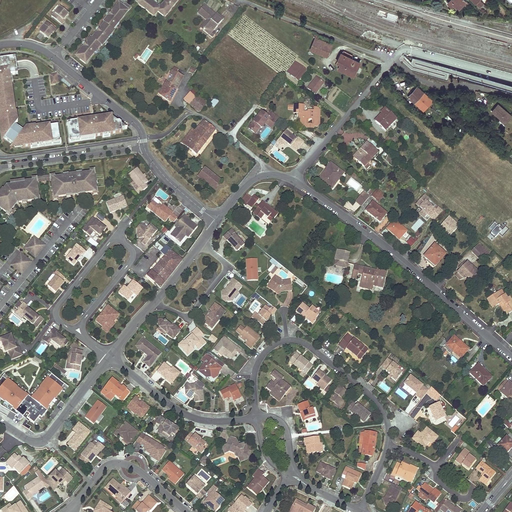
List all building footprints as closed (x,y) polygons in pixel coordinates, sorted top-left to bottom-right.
[(167,11),(168,11),(173,5),(172,5),(175,0),(166,0),(159,10),(146,0),(135,0),(143,6),(142,7),(148,12),(149,11),(154,15),(157,12),(163,16),(167,11)] [(454,5),(456,7),(458,9),(463,4),(465,6),(468,3),(464,0),(452,0),(453,0),(452,0),(450,0),(447,3),(451,7),(454,5)] [(482,9),(482,10),(486,6),(479,0),(471,0),(479,7),(480,8),(480,9),(481,10),(482,9)] [(130,8),(124,4),(122,7),(120,9),(116,6),(114,9),(115,10),(111,15),(111,14),(109,16),(110,16),(109,18),(107,17),(103,22),(104,23),(100,29),(101,30),(100,31),(99,31),(98,32),(98,33),(97,34),(96,33),(92,38),(91,38),(86,43),(87,44),(86,45),(84,47),(85,47),(81,52),(80,51),(78,54),(82,57),(80,59),(85,64),(100,45),(101,46),(114,30),(113,29),(130,8)] [(216,15),(205,6),(200,11),(212,20),(203,30),(210,36),(214,32),(222,22),(215,16),(216,15)] [(54,13),(51,16),(61,24),(64,21),(62,20),(65,17),(63,15),(66,12),(60,7),(55,13),(54,13)] [(212,20),(200,11),(198,14),(206,21),(200,28),(203,30),(212,20)] [(215,16),(222,22),(224,19),(217,13),(216,15),(215,16)] [(56,30),(46,22),(44,25),(44,26),(39,32),(45,37),(48,34),(50,35),(52,32),(53,33),(56,30)] [(330,47),(317,41),(318,39),(319,37),(316,35),(310,50),(326,57),(330,47)] [(355,70),(354,69),(355,67),(357,68),(359,63),(350,59),(352,55),(343,51),(336,65),(339,66),(339,68),(353,75),(355,70)] [(26,127),(23,131),(22,132),(14,126),(15,125),(18,121),(16,119),(17,118),(16,117),(14,115),(14,112),(16,112),(15,110),(15,109),(14,108),(13,108),(12,109),(12,106),(15,105),(14,101),(13,101),(10,83),(12,83),(11,81),(11,77),(8,78),(7,75),(11,75),(16,74),(16,71),(18,71),(17,64),(17,60),(14,60),(14,57),(0,59),(0,128),(0,130),(2,129),(3,137),(4,137),(7,136),(15,142),(15,145),(15,146),(23,145),(23,147),(31,146),(57,142),(57,141),(60,140),(58,126),(47,127),(46,126),(43,126),(43,130),(40,130),(40,127),(37,127),(36,128),(36,129),(33,129),(31,128),(30,127),(29,129),(26,127)] [(287,73),(297,81),(306,70),(295,62),(287,73)] [(171,71),(158,95),(169,103),(183,77),(176,73),(177,70),(173,68),(171,71)] [(307,89),(314,95),(317,91),(323,83),(316,77),(307,89)] [(424,93),(417,87),(414,91),(411,93),(408,97),(414,102),(421,95),(430,103),(432,101),(424,93)] [(189,104),(198,95),(192,90),(184,100),(189,104)] [(189,104),(193,108),(196,111),(199,112),(201,110),(207,103),(198,95),(189,104)] [(209,104),(211,106),(213,108),(218,102),(214,99),(209,104)] [(303,127),(307,127),(307,126),(307,120),(313,120),(313,126),(313,127),(317,127),(319,125),(319,112),(318,109),(314,109),(314,112),(308,112),(308,113),(303,113),(303,105),(293,105),(293,106),(288,106),(288,110),(293,110),(293,114),(298,114),(298,118),(301,118),(301,125),(303,127)] [(505,122),(508,119),(511,115),(498,105),(496,106),(492,111),(505,122)] [(385,109),(381,113),(382,114),(379,118),(375,121),(385,131),(396,120),(385,109)] [(261,112),(248,128),(254,132),(259,126),(260,127),(261,128),(265,124),(265,123),(271,127),(278,118),(270,112),(267,116),(261,112)] [(70,125),(68,125),(70,138),(72,138),(72,140),(95,137),(103,136),(110,135),(122,133),(121,125),(119,123),(113,124),(112,117),(95,119),(94,120),(93,120),(93,121),(93,122),(93,123),(90,123),(90,121),(86,121),(85,121),(70,123),(70,125)] [(204,121),(200,126),(195,131),(193,130),(189,134),(182,143),(196,155),(215,130),(204,121)] [(287,129),(276,142),(280,145),(283,145),(285,144),(285,143),(287,144),(290,146),(293,144),(298,148),(299,147),(303,142),(297,137),(295,140),(291,136),(292,134),(287,129)] [(7,136),(4,137),(15,145),(15,142),(7,136)] [(391,148),(396,142),(389,136),(384,141),(391,148)] [(362,152),(355,160),(363,168),(367,164),(378,153),(367,142),(360,149),(362,152)] [(352,157),(355,160),(362,152),(360,149),(359,151),(352,157)] [(325,170),(320,177),(321,178),(319,180),(331,189),(343,174),(330,164),(327,168),(328,169),(326,171),(325,170)] [(221,182),(204,168),(196,179),(197,180),(199,178),(202,181),(214,191),(221,182)] [(139,189),(136,192),(139,195),(148,188),(145,185),(148,183),(145,179),(144,178),(143,177),(138,169),(129,176),(134,182),(139,189)] [(78,195),(81,195),(83,195),(83,193),(85,193),(85,194),(86,194),(94,193),(98,192),(98,190),(97,188),(98,187),(98,185),(97,186),(96,179),(97,179),(96,177),(95,175),(95,173),(91,173),(83,175),(82,175),(81,175),(80,174),(78,175),(76,175),(70,176),(68,176),(65,176),(66,177),(64,178),(64,177),(63,177),(55,178),(51,179),(51,181),(52,186),(54,185),(55,191),(53,191),(53,196),(54,198),(58,197),(65,196),(66,196),(68,195),(68,197),(70,196),(73,196),(73,195),(78,195)] [(11,185),(8,186),(7,188),(6,187),(4,190),(3,189),(0,192),(0,205),(4,208),(3,210),(6,212),(8,214),(11,210),(16,204),(17,203),(18,202),(21,202),(21,203),(22,203),(24,202),(24,201),(26,201),(26,202),(27,201),(34,200),(38,200),(38,198),(38,193),(36,193),(35,188),(37,188),(36,183),(36,181),(32,181),(24,182),(23,182),(23,183),(22,183),(21,182),(19,182),(18,182),(19,183),(15,183),(15,185),(11,185)] [(371,196),(373,198),(376,199),(381,193),(377,189),(371,196)] [(368,196),(365,194),(363,192),(355,202),(361,206),(370,195),(369,195),(368,196)] [(378,201),(384,195),(381,193),(376,199),(378,201)] [(127,204),(124,196),(107,203),(111,213),(119,209),(119,208),(127,204)] [(252,199),(249,197),(247,201),(249,203),(247,205),(251,209),(254,206),(256,203),(259,200),(254,196),(252,199)] [(429,200),(424,196),(416,205),(422,211),(419,213),(424,218),(427,215),(433,221),(442,212),(438,208),(435,211),(426,203),(429,200)] [(153,200),(148,207),(166,222),(169,217),(173,213),(174,212),(164,204),(162,205),(162,206),(159,205),(153,200)] [(261,220),(264,217),(271,222),(277,214),(265,205),(262,202),(259,206),(257,209),(253,213),(261,220)] [(383,218),(383,217),(382,217),(385,213),(372,203),(365,211),(379,222),(383,218)] [(174,222),(178,217),(173,213),(169,217),(174,222)] [(188,217),(185,214),(180,221),(183,223),(180,228),(178,226),(172,234),(181,241),(187,234),(189,236),(197,225),(188,218),(188,217)] [(439,226),(450,236),(459,226),(448,216),(439,226)] [(96,230),(102,235),(108,228),(94,217),(84,229),(91,235),(96,230)] [(404,234),(405,232),(406,231),(398,224),(397,224),(394,221),(387,229),(398,238),(402,234),(402,233),(404,234)] [(490,233),(495,237),(501,231),(496,226),(497,225),(494,222),(488,228),(492,231),(490,233)] [(147,236),(143,242),(147,244),(152,238),(151,237),(152,235),(154,236),(159,229),(155,226),(154,228),(150,225),(148,227),(145,224),(141,224),(138,228),(138,232),(144,236),(146,235),(147,236)] [(233,246),(238,251),(245,244),(235,233),(236,233),(232,228),(224,236),(233,246)] [(38,240),(37,241),(33,238),(25,249),(35,257),(45,246),(38,240)] [(67,259),(74,265),(83,255),(84,255),(87,251),(78,244),(74,248),(75,249),(67,259)] [(445,255),(439,250),(434,245),(424,257),(434,267),(445,255)] [(489,253),(482,246),(481,248),(478,245),(471,251),(478,258),(482,254),(485,257),(489,253)] [(171,249),(148,275),(153,280),(154,281),(161,287),(168,278),(183,258),(171,249)] [(350,253),(343,252),(337,250),(335,260),(347,263),(350,253)] [(11,265),(22,274),(32,262),(21,254),(11,265)] [(249,268),(247,268),(248,280),(258,279),(257,258),(247,259),(247,266),(249,266),(249,268)] [(347,263),(335,260),(334,265),(346,268),(347,263)] [(466,264),(464,262),(461,265),(463,267),(460,269),(455,275),(458,278),(464,274),(472,281),(479,274),(467,263),(466,264)] [(268,270),(273,274),(277,267),(272,264),(268,270)] [(382,288),(387,270),(377,268),(376,271),(376,273),(371,272),(371,270),(359,267),(358,272),(363,273),(362,275),(359,287),(372,290),(373,285),(382,288)] [(56,277),(48,287),(56,293),(65,283),(63,281),(65,278),(57,272),(54,275),(56,277)] [(472,281),(464,274),(458,278),(460,280),(462,278),(469,284),(472,281)] [(277,290),(279,291),(280,293),(292,290),(290,281),(281,282),(281,281),(275,277),(270,285),(273,287),(272,290),(275,292),(277,290)] [(225,291),(222,291),(223,298),(226,300),(233,300),(234,298),(234,295),(237,290),(238,291),(242,285),(233,278),(231,281),(232,282),(228,286),(228,288),(227,290),(225,291)] [(124,289),(123,288),(119,293),(128,300),(134,293),(137,296),(144,288),(134,280),(128,288),(126,286),(124,289)] [(511,305),(511,304),(511,303),(511,301),(511,300),(509,297),(507,299),(504,295),(501,297),(498,293),(498,292),(487,299),(492,308),(498,304),(501,302),(502,303),(500,304),(507,314),(511,310),(511,305)] [(505,315),(507,314),(500,304),(502,303),(501,302),(498,304),(505,315)] [(24,303),(19,311),(26,316),(25,318),(38,328),(43,323),(39,320),(40,318),(29,309),(30,308),(24,303)] [(211,324),(214,326),(226,311),(216,303),(210,309),(212,311),(208,316),(206,315),(202,320),(210,326),(211,324)] [(316,320),(316,318),(319,315),(314,311),(315,309),(312,307),(309,310),(302,304),(296,311),(304,317),(304,316),(306,315),(308,317),(307,319),(313,324),(316,320)] [(103,313),(97,321),(104,327),(108,330),(115,322),(112,321),(118,313),(109,306),(105,312),(103,313)] [(275,312),(277,310),(273,306),(270,309),(266,306),(259,315),(255,319),(263,326),(267,320),(271,316),(275,315),(275,312)] [(25,318),(26,316),(19,311),(16,313),(24,319),(25,318)] [(118,313),(112,321),(115,322),(121,315),(118,313)] [(181,330),(174,325),(173,326),(171,324),(165,320),(165,321),(161,326),(159,329),(166,335),(167,333),(174,339),(181,330)] [(104,327),(103,328),(109,333),(116,324),(115,322),(108,330),(104,327)] [(184,345),(181,347),(187,353),(193,347),(196,345),(200,349),(207,343),(201,337),(204,334),(198,327),(191,333),(192,334),(193,335),(191,338),(188,338),(188,337),(184,341),(184,345)] [(246,344),(249,346),(251,349),(254,346),(252,345),(259,337),(246,327),(240,335),(246,340),(248,341),(246,344)] [(59,332),(55,329),(48,338),(45,341),(49,344),(52,340),(64,349),(69,342),(61,336),(57,333),(59,332)] [(218,338),(213,334),(210,339),(215,343),(218,338)] [(12,335),(1,339),(0,337),(0,336),(0,343),(2,342),(7,353),(9,352),(13,360),(24,356),(21,347),(18,348),(12,335)] [(352,341),(346,337),(339,345),(345,350),(346,349),(351,353),(352,351),(354,353),(353,354),(360,360),(367,351),(353,340),(352,341)] [(453,352),(460,359),(468,350),(454,337),(447,345),(454,351),(453,352)] [(137,345),(139,347),(146,340),(143,338),(137,345)] [(146,340),(139,347),(149,355),(146,359),(144,362),(150,366),(161,352),(146,340)] [(234,350),(236,352),(237,353),(240,350),(232,343),(229,346),(225,343),(222,340),(214,350),(218,353),(220,352),(223,355),(228,358),(232,353),(234,350)] [(453,352),(454,351),(447,345),(446,343),(443,346),(452,354),(453,352)] [(69,354),(68,364),(71,365),(70,369),(76,370),(76,366),(81,366),(81,362),(80,362),(80,359),(82,359),(83,351),(74,349),(74,351),(72,351),(69,354)] [(301,358),(300,358),(300,357),(300,356),(296,353),(289,361),(306,374),(312,366),(302,358),(301,358)] [(204,363),(198,371),(204,376),(206,374),(210,377),(213,379),(219,372),(222,368),(221,368),(215,363),(216,362),(205,354),(200,360),(204,363)] [(44,362),(34,355),(32,358),(42,365),(44,362)] [(395,381),(402,372),(397,369),(398,367),(387,358),(381,366),(390,374),(393,376),(391,378),(395,381)] [(218,360),(215,363),(221,368),(224,364),(218,360)] [(158,372),(165,377),(166,376),(169,379),(170,378),(174,381),(180,372),(173,366),(171,368),(165,363),(158,372)] [(54,369),(61,375),(64,371),(57,365),(54,369)] [(491,378),(485,372),(478,365),(470,373),(483,386),(491,378)] [(271,381),(268,385),(273,389),(271,392),(270,394),(271,395),(275,398),(277,395),(282,398),(291,387),(281,380),(283,377),(275,370),(271,375),(276,380),(274,383),(271,381)] [(319,371),(312,379),(318,383),(317,385),(324,390),(330,382),(324,377),(325,375),(319,371)] [(65,385),(52,374),(48,378),(47,377),(47,378),(38,389),(36,392),(33,395),(31,398),(25,393),(22,390),(19,388),(8,380),(8,379),(7,380),(3,377),(0,381),(0,397),(1,399),(5,401),(9,405),(13,408),(16,411),(23,417),(24,416),(27,412),(28,413),(30,415),(27,418),(30,420),(34,424),(35,423),(40,417),(42,418),(48,411),(47,410),(49,407),(55,400),(63,390),(62,389),(65,385)] [(415,394),(421,399),(428,390),(410,376),(404,384),(415,392),(416,393),(415,394)] [(111,385),(109,383),(102,392),(105,395),(112,392),(115,395),(123,401),(130,391),(123,386),(122,388),(117,384),(118,383),(114,380),(111,385)] [(194,400),(195,401),(196,402),(201,401),(203,401),(202,389),(205,385),(198,380),(194,385),(191,386),(187,383),(185,386),(185,390),(188,392),(186,395),(190,398),(192,396),(193,394),(195,396),(194,397),(194,400)] [(511,397),(511,388),(510,387),(504,382),(497,390),(509,400),(511,397)] [(232,397),(233,399),(234,401),(241,397),(235,384),(220,392),(224,399),(227,397),(231,395),(232,397)] [(338,406),(343,399),(341,397),(344,392),(346,391),(340,386),(329,399),(338,406)] [(111,400),(115,395),(112,392),(105,395),(111,400)] [(338,406),(329,399),(328,401),(339,409),(345,401),(343,399),(338,406)] [(93,407),(86,417),(94,423),(107,406),(99,400),(94,406),(95,407),(94,408),(93,407)] [(136,402),(133,400),(127,407),(136,414),(137,413),(142,418),(150,407),(144,402),(143,404),(140,402),(138,400),(136,402)] [(315,417),(312,409),(310,409),(307,402),(297,406),(300,413),(302,412),(305,420),(315,417)] [(363,409),(362,409),(361,408),(362,407),(357,403),(356,405),(352,402),(346,410),(349,413),(350,411),(364,422),(370,413),(364,408),(363,409)] [(446,417),(439,402),(429,407),(433,417),(436,422),(446,417)] [(177,434),(177,432),(178,431),(179,429),(173,425),(172,426),(170,425),(171,423),(167,420),(166,421),(164,420),(164,419),(160,416),(156,423),(158,425),(161,425),(162,426),(164,431),(163,432),(169,436),(171,433),(175,435),(176,433),(177,434)] [(30,420),(27,418),(27,419),(22,425),(30,430),(32,427),(27,424),(30,420)] [(511,423),(511,425),(506,420),(503,423),(503,424),(508,429),(511,426),(511,423)] [(124,438),(122,440),(128,445),(139,431),(126,421),(119,429),(117,433),(119,435),(121,436),(122,434),(124,436),(123,437),(124,438)] [(91,431),(79,422),(74,428),(78,431),(77,432),(78,433),(76,436),(75,435),(70,441),(77,447),(91,431)] [(164,431),(162,426),(161,425),(161,432),(160,433),(167,438),(169,436),(163,432),(164,431)] [(438,437),(432,433),(427,428),(421,435),(418,432),(415,436),(417,437),(415,440),(423,447),(428,440),(430,441),(432,444),(438,437)] [(374,449),(376,434),(365,432),(361,433),(360,439),(364,439),(363,445),(361,456),(371,457),(372,451),(371,451),(371,448),(374,449)] [(205,444),(200,439),(194,434),(193,436),(190,433),(184,440),(201,453),(204,449),(202,448),(205,444)] [(142,434),(136,441),(141,444),(140,445),(144,448),(145,446),(147,448),(146,449),(145,451),(151,454),(151,455),(152,453),(160,458),(165,451),(163,450),(164,448),(142,434)] [(511,446),(511,437),(509,434),(498,446),(506,454),(506,453),(511,446)] [(238,457),(239,460),(247,459),(250,451),(248,451),(247,447),(246,445),(244,445),(244,444),(243,444),(243,443),(242,443),(241,444),(240,445),(238,444),(237,439),(231,436),(227,445),(221,446),(223,453),(229,452),(232,453),(234,456),(237,457),(238,457)] [(310,453),(322,451),(321,444),(319,444),(318,438),(304,440),(305,446),(306,445),(309,445),(310,453)] [(486,442),(488,445),(491,447),(494,444),(489,439),(486,442)] [(70,441),(68,443),(76,449),(77,447),(70,441)] [(80,458),(87,463),(89,460),(90,461),(100,449),(102,450),(105,446),(99,441),(97,444),(96,446),(92,443),(91,442),(82,454),(83,455),(80,458)] [(463,451),(455,460),(458,463),(459,462),(461,464),(468,469),(476,460),(468,454),(468,455),(463,451)] [(150,456),(158,461),(160,458),(152,453),(151,455),(151,454),(150,456)] [(14,454),(7,461),(14,468),(15,466),(17,469),(16,470),(20,474),(20,473),(28,465),(29,464),(23,458),(22,459),(20,460),(17,457),(14,454)] [(169,461),(162,470),(165,472),(166,471),(169,473),(168,474),(166,476),(175,484),(184,474),(169,461)] [(495,472),(481,461),(476,468),(482,473),(483,474),(482,476),(480,478),(487,483),(495,472)] [(323,477),(330,480),(334,470),(320,463),(316,472),(323,475),(323,477)] [(410,465),(409,467),(408,468),(400,464),(396,463),(391,474),(395,476),(395,475),(411,483),(417,468),(410,465)] [(20,473),(23,476),(31,468),(28,465),(20,473)] [(347,487),(350,488),(353,481),(354,479),(358,481),(361,474),(346,467),(343,475),(346,477),(343,483),(347,485),(347,487)] [(66,480),(71,475),(64,468),(59,473),(56,470),(47,480),(50,485),(54,490),(61,483),(62,482),(65,479),(66,480)] [(252,476),(255,479),(261,472),(257,469),(252,476)] [(24,491),(29,499),(32,497),(31,495),(39,490),(45,486),(46,487),(50,485),(47,480),(40,470),(36,472),(39,477),(25,486),(27,489),(24,491)] [(248,487),(251,490),(255,493),(260,487),(262,488),(263,489),(268,482),(262,477),(264,475),(261,472),(255,479),(248,487)] [(193,476),(186,484),(191,488),(192,487),(194,488),(193,490),(198,494),(196,495),(201,499),(206,493),(202,489),(205,486),(203,484),(193,476)] [(113,479),(105,487),(117,498),(116,499),(120,503),(130,492),(126,489),(125,490),(121,487),(120,488),(118,486),(119,485),(113,479)] [(396,499),(402,488),(392,483),(387,494),(388,496),(387,497),(385,498),(383,499),(384,503),(391,506),(396,504),(395,500),(396,499)] [(434,490),(433,491),(427,487),(428,486),(424,483),(421,488),(418,486),(416,489),(434,503),(441,494),(435,489),(434,490)] [(213,485),(208,491),(209,492),(211,494),(210,495),(208,497),(204,501),(213,509),(218,502),(220,504),(224,499),(215,492),(217,489),(213,485)] [(137,500),(132,507),(137,511),(145,511),(147,511),(149,509),(150,510),(156,503),(148,496),(141,504),(137,500)] [(234,509),(231,511),(242,511),(241,511),(243,509),(244,510),(246,507),(248,508),(251,504),(248,502),(249,501),(245,497),(244,498),(241,496),(231,507),(234,509)] [(306,508),(307,506),(296,499),(295,501),(306,508)] [(443,499),(438,506),(441,508),(446,502),(443,499)] [(125,509),(130,504),(125,500),(120,505),(125,509)] [(455,508),(450,504),(451,503),(448,500),(446,502),(441,508),(440,509),(443,511),(460,511),(455,508)] [(110,511),(108,511),(111,507),(101,501),(96,509),(100,511),(110,511)] [(313,511),(316,509),(308,504),(307,506),(306,508),(295,501),(292,507),(294,508),(291,511),(313,511)] [(428,511),(414,502),(406,511),(428,511)] [(28,511),(23,504),(18,507),(17,506),(14,508),(13,507),(11,503),(2,510),(3,511),(28,511)] [(511,511),(511,503),(503,511),(511,511)]
